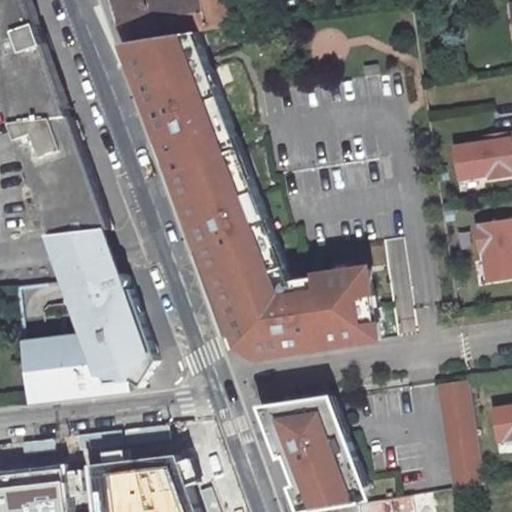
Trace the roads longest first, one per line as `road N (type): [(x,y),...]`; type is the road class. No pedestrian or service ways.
road 1 (tertiary): [(79,0),(225,396)]
road 2 (unclassified): [(225,396),(319,369),(511,342)]
road 3 (residential): [(0,422),(225,396)]
road 4 (unknown): [(0,249),(164,230)]
road 5 (tertiary): [(225,396),(266,511)]
